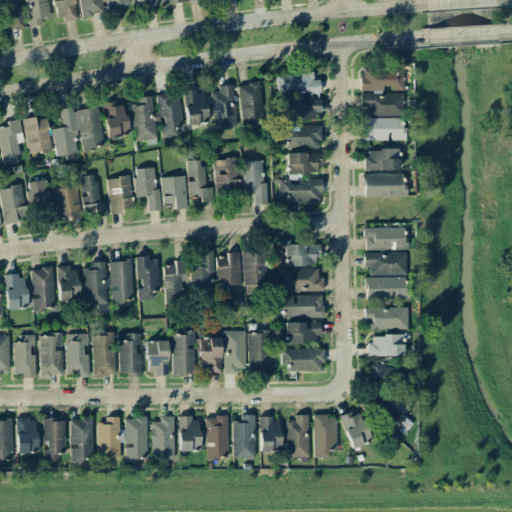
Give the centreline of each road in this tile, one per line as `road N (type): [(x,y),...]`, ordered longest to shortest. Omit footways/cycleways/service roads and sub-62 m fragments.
road 1 (secondary): [(0,93),(242,54),(427,37)]
road 2 (secondary): [(425,3),(230,24),(0,64)]
road 3 (residential): [(337,389),(346,363),(341,45)]
road 4 (residential): [(0,254),(198,230),(343,224)]
road 5 (residential): [(0,398),(337,389)]
